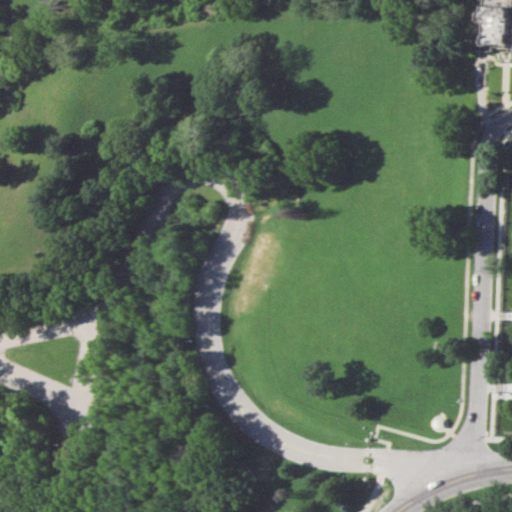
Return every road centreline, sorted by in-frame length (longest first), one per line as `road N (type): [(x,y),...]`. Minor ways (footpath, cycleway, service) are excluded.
road 1 (residential): [(76,422),(104,314),(169,196),(203,174),(230,188),(239,211),(208,305),(216,371),(255,423),(326,454)]
road 2 (residential): [(497,122),(488,147),(476,412),(451,480)]
road 3 (residential): [(61,511),(76,422),(60,400),(0,369)]
road 4 (tertiary): [(392,511),(451,480),(511,466)]
